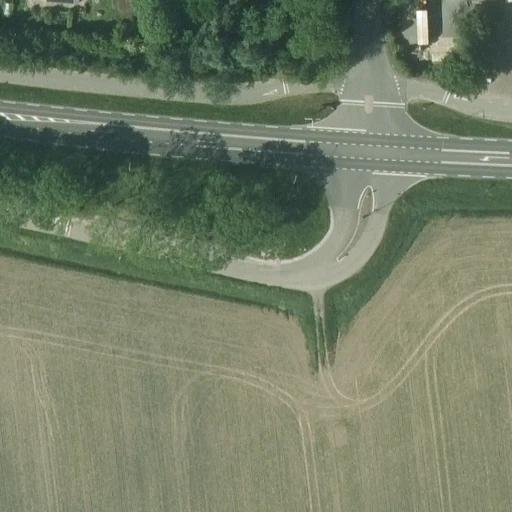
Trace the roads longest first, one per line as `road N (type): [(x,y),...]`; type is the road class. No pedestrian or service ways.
road 1 (unclassified): [(368,83),(304,82),(224,95),(0,73)]
road 2 (primary): [(0,116),(347,150)]
road 3 (unclassified): [(0,214),(260,273),(309,273)]
road 4 (unclassified): [(309,273),(341,270),(365,247),(383,203),(387,153)]
road 5 (unclassified): [(368,83),(511,113)]
road 6 (unclassified): [(347,150),(339,238),(309,273)]
road 7 (primary): [(387,153),(511,161)]
